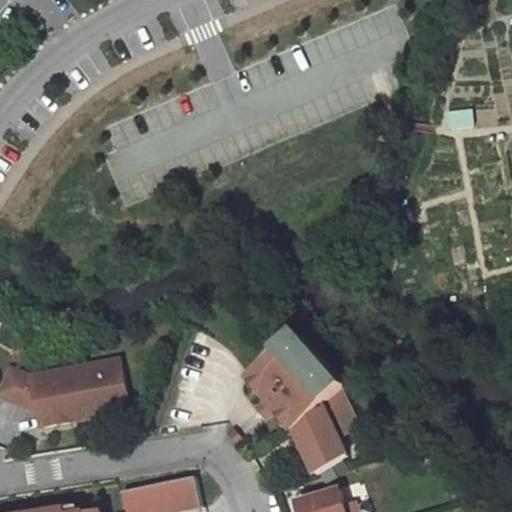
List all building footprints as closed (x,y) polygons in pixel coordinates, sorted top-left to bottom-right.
[(437,10),(422,4),(417,16),(431,21),(437,10)] [(396,118),(387,113),(380,128),(390,133),(396,118)] [(325,219),(310,209),(304,220),(318,231),(320,229),(325,219)] [(337,228),(325,219),(320,229),(331,236),(337,228)] [(389,223),(378,230),(389,247),(405,236),(395,220),(389,224),(389,223)] [(320,242),(314,237),(300,257),(306,262),(320,242)] [(155,256),(146,252),(140,265),(148,269),(155,256)] [(72,258),(61,253),(57,261),(68,266),(72,258)] [(303,334),(253,379),(298,431),(304,445),(308,453),(318,474),(351,458),(328,406),(350,388),(303,334)] [(121,362),(33,378),(40,413),(42,427),(129,411),(121,362)] [(40,413),(33,378),(11,369),(1,398),(40,413)] [(304,445),(299,447),(301,451),(303,455),(308,453),(304,445)] [(199,478),(125,493),(129,511),(175,511),(204,506),(199,478)] [(343,490),(300,503),(302,511),(350,511),(348,507),(343,490)] [(103,511),(102,503),(42,511),(103,511)]
